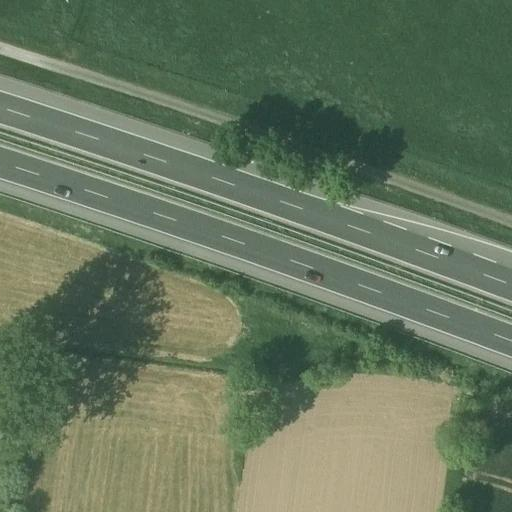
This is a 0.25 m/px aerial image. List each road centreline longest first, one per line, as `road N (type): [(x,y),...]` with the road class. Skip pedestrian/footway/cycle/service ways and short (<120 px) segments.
road 1 (motorway): [(511,285),(150,142),(0,97)]
road 2 (motorway): [(0,159),(511,337)]
road 3 (unclassified): [(0,41),(511,216)]
